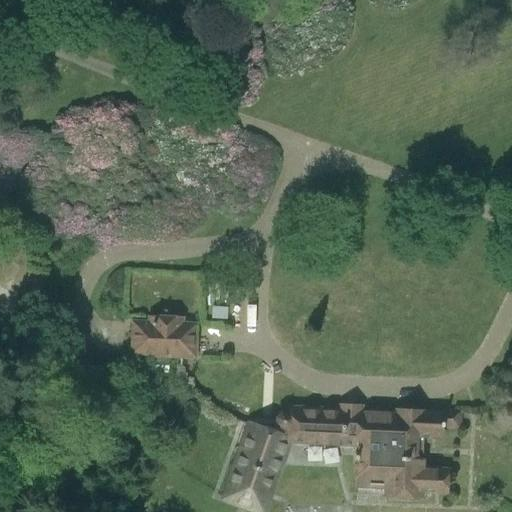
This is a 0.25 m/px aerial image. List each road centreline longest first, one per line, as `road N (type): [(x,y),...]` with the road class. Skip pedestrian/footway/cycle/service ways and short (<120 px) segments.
road 1 (unclassified): [(261,247),(255,325),(267,350),(320,385),(439,391),(465,378),(511,305)]
road 2 (unclassified): [(307,148),(0,28)]
road 3 (unclassified): [(261,247),(114,254),(83,283),(81,332)]
road 4 (unclassified): [(511,223),(307,148)]
